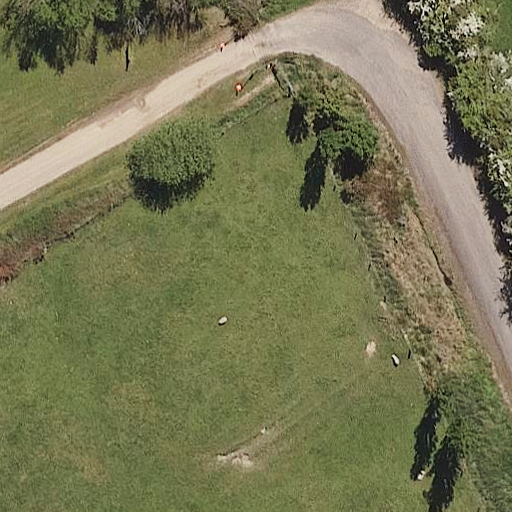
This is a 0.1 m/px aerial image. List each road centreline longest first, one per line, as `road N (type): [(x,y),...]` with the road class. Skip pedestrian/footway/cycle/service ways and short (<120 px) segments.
road 1 (unclassified): [(0,193),(259,38),(330,24),(389,49)]
road 2 (unclassified): [(511,329),(389,49)]
